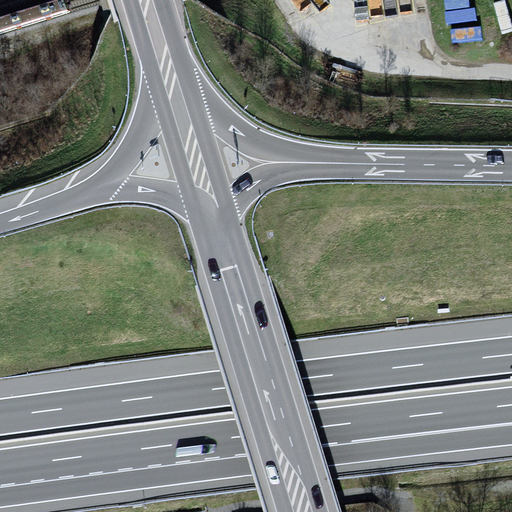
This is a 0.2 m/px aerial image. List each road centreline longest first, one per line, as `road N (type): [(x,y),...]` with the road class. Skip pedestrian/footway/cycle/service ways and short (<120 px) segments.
road 1 (motorway): [(511,353),(0,416)]
road 2 (motorway): [(0,467),(325,426)]
road 3 (secondary): [(301,511),(211,222)]
road 4 (motorway): [(300,166),(239,145),(215,118),(184,66),(164,0)]
road 5 (unclassified): [(511,72),(417,67),(309,18)]
road 6 (motorway): [(511,168),(300,166)]
road 7 (motorway): [(325,426),(511,405)]
road 8 (motorway): [(325,426),(511,427)]
road 9 (track): [(240,511),(341,496),(418,499)]
road 10 (secondary): [(211,222),(165,66)]
road 11 (motorway): [(165,66),(137,140),(88,192)]
road 12 (motorway): [(211,222),(142,188),(88,192)]
